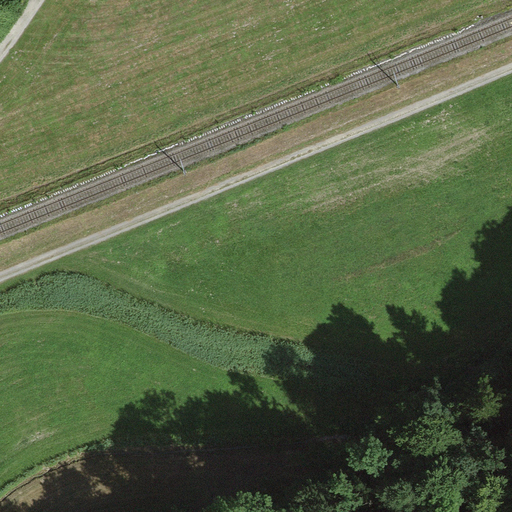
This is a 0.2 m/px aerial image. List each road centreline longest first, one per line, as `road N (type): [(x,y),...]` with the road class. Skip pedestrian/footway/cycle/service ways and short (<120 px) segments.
road 1 (track): [(0,283),(511,65)]
road 2 (track): [(511,495),(465,507),(374,498),(354,511)]
